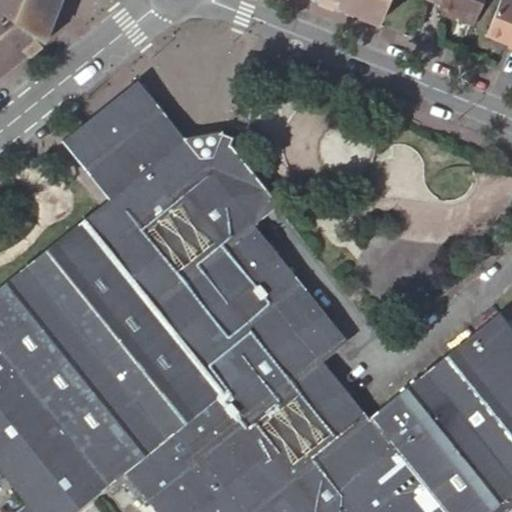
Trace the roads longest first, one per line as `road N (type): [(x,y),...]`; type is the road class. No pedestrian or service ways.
road 1 (residential): [(204,0),(511,120)]
road 2 (residential): [(166,0),(0,134)]
